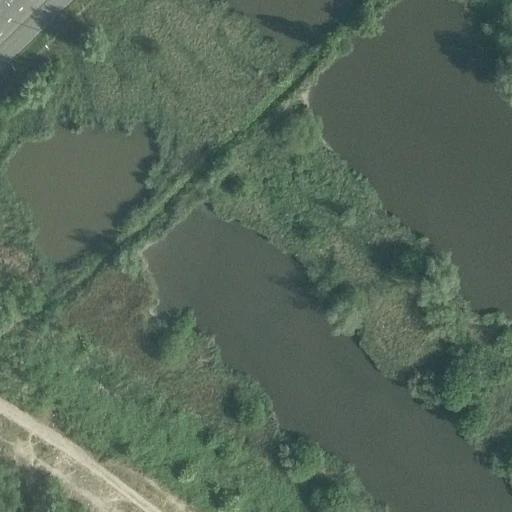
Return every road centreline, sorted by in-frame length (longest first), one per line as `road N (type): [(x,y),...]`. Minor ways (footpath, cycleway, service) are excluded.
road 1 (track): [(0,371),(328,44)]
road 2 (track): [(184,511),(151,487),(75,454),(0,402)]
